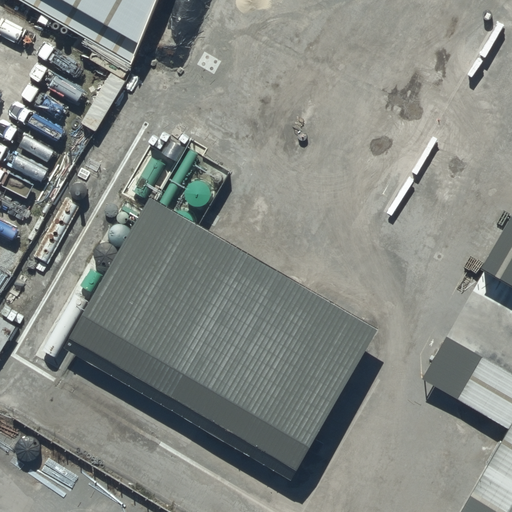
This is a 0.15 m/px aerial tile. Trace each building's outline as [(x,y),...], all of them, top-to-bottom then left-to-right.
[(129,0),(95,0),(121,15),(129,0)] [(511,167),(467,245),(511,271),(511,167)] [(367,310),(137,177),(56,316),(285,449),(367,310)] [(511,511),(511,383),(436,511),(511,511)] [(54,505),(54,507),(54,509),(55,510),(55,511),(56,511),(55,511),(76,511),(77,511),(78,511),(78,510),(78,509),(79,508),(79,506),(79,505),(79,504),(79,503),(78,502),(78,501),(78,500),(77,499),(77,498),(76,497),(75,496),(74,496),(74,495),(73,495),(72,494),(71,494),(70,493),(68,493),(67,493),(66,493),(65,493),(64,493),(63,493),(62,494),(61,494),(60,495),(59,495),(58,496),(58,497),(57,497),(56,498),(56,499),(55,500),(55,501),(54,502),(54,503),(54,504),(54,505)]
